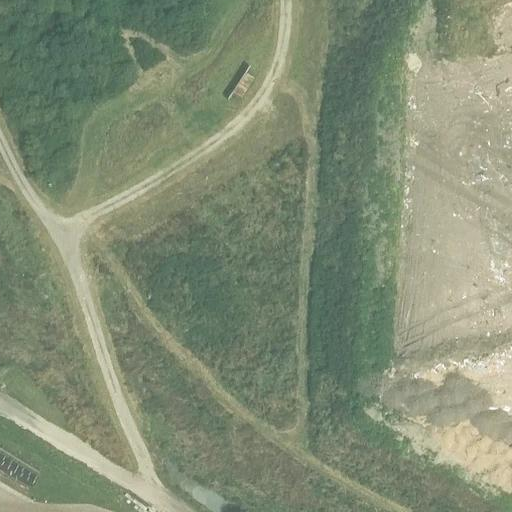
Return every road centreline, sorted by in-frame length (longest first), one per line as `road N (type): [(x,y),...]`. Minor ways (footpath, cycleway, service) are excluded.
road 1 (track): [(0,137),(57,227),(125,198),(265,93),(288,18)]
road 2 (track): [(57,227),(151,494)]
road 3 (track): [(0,397),(151,494)]
